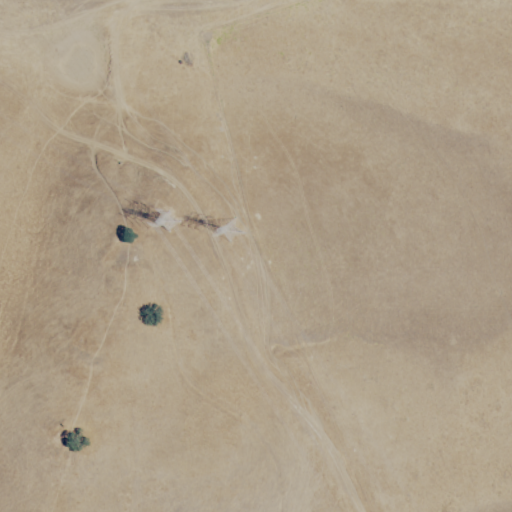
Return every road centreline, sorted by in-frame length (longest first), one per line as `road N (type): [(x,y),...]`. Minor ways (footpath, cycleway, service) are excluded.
road 1 (track): [(0,73),(220,214),(282,403),(351,475),(373,511)]
road 2 (track): [(0,29),(79,18),(116,0)]
